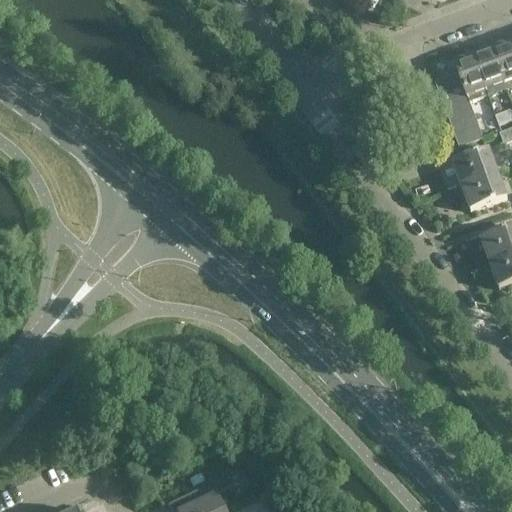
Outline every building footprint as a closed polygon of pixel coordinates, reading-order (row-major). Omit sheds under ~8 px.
[(491,48),(504,86),(507,92),(511,89),(511,49),(509,41),(491,48)] [(472,55),(486,92),(504,86),(491,48),(472,55)] [(455,64),(458,74),(463,86),(466,97),(470,106),(488,99),(486,92),(472,55),(455,61),(456,63),(455,64)] [(434,83),(439,95),(463,86),(458,74),(434,83)] [(463,86),(439,95),(443,105),(466,97),(463,86)] [(443,105),(447,116),(470,108),(470,106),(466,97),(443,105)] [(470,108),(447,116),(451,127),(475,119),(470,108)] [(511,119),(509,112),(495,117),(499,126),(511,121),(511,119)] [(451,127),(455,138),(478,130),(475,119),(451,127)] [(455,138),(459,149),(482,141),(478,130),(455,138)] [(511,130),(501,134),(500,134),(504,146),(511,143),(511,130)] [(462,190),(498,176),(489,152),(453,165),(462,190)] [(498,176),(462,190),(471,214),(507,201),(498,176)] [(490,267),(511,259),(511,231),(481,243),(490,267)] [(511,259),(490,267),(499,292),(511,287),(511,259)] [(221,511),(214,497),(212,498),(207,488),(168,507),(170,511),(221,511)]
